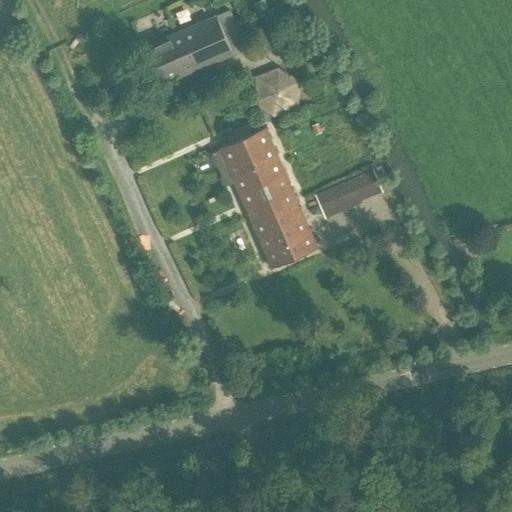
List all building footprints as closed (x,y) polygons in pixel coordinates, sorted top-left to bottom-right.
[(166,84),(233,55),(216,16),(149,45),(166,84)] [(269,114),(306,99),(296,73),(287,77),(282,64),(254,76),(269,114)] [(252,222),(298,202),(265,128),(220,148),(252,222)] [(326,217),(360,202),(351,179),(316,195),(326,217)] [(271,266),(317,246),(298,202),(252,222),(271,266)] [(315,214),(321,211),(318,205),(312,208),(315,214)]
